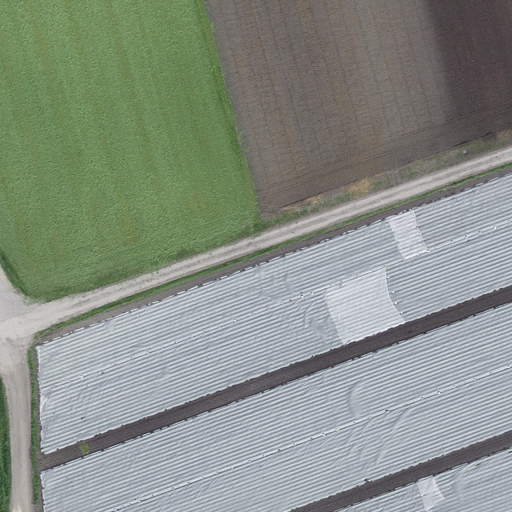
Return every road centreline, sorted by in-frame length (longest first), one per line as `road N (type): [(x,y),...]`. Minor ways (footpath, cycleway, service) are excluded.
road 1 (unclassified): [(511,150),(5,330),(0,315)]
road 2 (track): [(23,511),(18,400),(0,332)]
